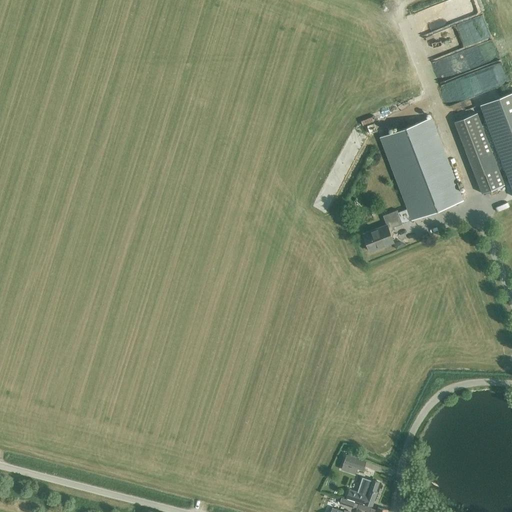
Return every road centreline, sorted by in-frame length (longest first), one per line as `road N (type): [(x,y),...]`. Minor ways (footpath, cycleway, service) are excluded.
road 1 (unclassified): [(511,384),(471,384),(429,405),(406,444),(397,511)]
road 2 (unclassified): [(175,511),(0,466)]
